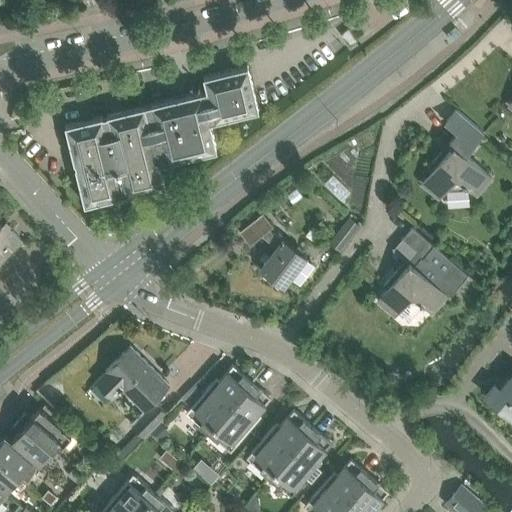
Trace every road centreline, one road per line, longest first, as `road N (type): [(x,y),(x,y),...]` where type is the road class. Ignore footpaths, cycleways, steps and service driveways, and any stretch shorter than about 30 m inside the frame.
road 1 (tertiary): [(122,281),(466,0)]
road 2 (tertiary): [(444,0),(107,266)]
road 3 (residential): [(511,17),(392,126),(374,223),(277,348)]
road 4 (residential): [(0,70),(291,0)]
road 5 (residential): [(122,281),(166,309),(277,348)]
road 6 (tertiary): [(0,378),(122,281)]
road 7 (residential): [(107,266),(0,154)]
road 8 (tertiary): [(107,266),(0,353)]
road 9 (residential): [(383,434),(277,348)]
